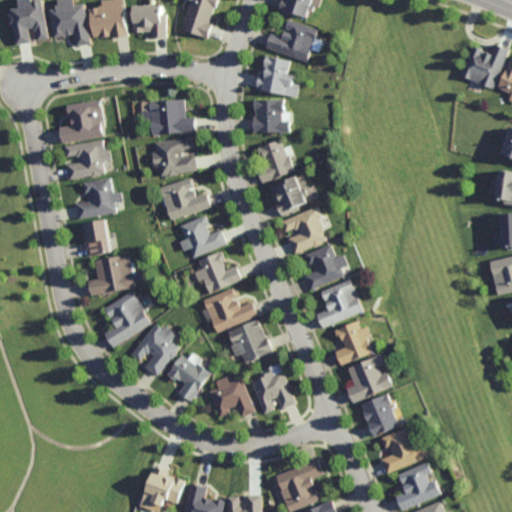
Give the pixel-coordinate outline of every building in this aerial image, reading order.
[(44,0),(51,36),(40,38),(38,28),(36,28),(36,25),(30,26),(32,41),(18,43),(15,21),(12,22),(11,12),(12,12),(11,7),(22,5),(20,0),(44,0)] [(74,0),(75,3),(84,1),(91,42),(77,45),(75,32),(55,35),(50,7),(61,5),(59,0),(74,0)] [(163,0),(163,11),(167,11),(168,34),(153,34),(153,29),(145,29),(136,30),(136,29),(135,29),(135,0),(163,0)] [(218,0),(216,6),(215,6),(209,20),(213,22),(208,36),(182,27),(191,0),(218,0)] [(313,0),(312,3),(316,4),(313,12),(309,10),(307,17),(298,14),(297,16),(279,10),(282,0),(313,0)] [(130,33),(115,35),(114,31),(112,32),(112,34),(103,35),(103,34),(94,35),(89,5),(101,3),(102,6),(125,2),(130,33)] [(307,61),(266,46),(271,32),(284,37),(287,29),(290,30),(291,29),(286,27),(290,18),(319,29),(307,61)] [(511,51),(496,87),(483,81),(465,73),(478,44),(486,48),(485,52),(487,53),(489,48),(495,51),(499,41),(511,46),(511,51)] [(294,83),(301,84),(298,97),(257,88),(260,73),(263,74),(268,55),(291,60),(289,71),(296,73),(294,83)] [(511,90),(501,85),(511,63),(511,90)] [(187,116),(196,115),(197,131),(153,135),(152,121),(153,121),(151,100),(186,96),(187,116)] [(105,121),(102,121),(105,135),(63,143),(61,127),(74,124),(72,114),(70,114),(68,104),(101,98),(105,121)] [(287,112),(284,112),(284,120),(292,120),(292,132),(256,132),(256,117),(258,117),(258,109),(255,109),(255,98),(287,98),(287,112)] [(511,132),(503,156),(511,159),(511,132)] [(183,156),(196,154),(199,170),(178,173),(178,174),(169,176),(168,174),(163,175),(161,165),(155,166),(153,153),(157,152),(156,142),(193,135),(195,146),(186,148),(186,150),(182,150),(183,156)] [(289,156),(291,155),(297,171),(265,183),(259,168),(270,164),(268,157),(263,159),(259,147),(283,138),(289,156)] [(106,148),(110,147),(113,161),(104,163),(105,173),(101,174),(101,175),(92,177),(92,175),(70,179),(68,165),(82,162),(80,156),(77,157),(76,154),(67,156),(66,146),(104,139),(106,148)] [(511,202),(508,202),(509,198),(506,197),(506,199),(502,199),(503,197),(500,196),(502,183),(498,182),(499,176),(500,174),(504,175),(505,167),(511,168),(511,202)] [(305,188),(308,187),(311,194),(307,196),(310,202),(300,206),(301,208),(285,216),(278,201),(279,200),(273,185),(299,174),(305,188)] [(191,190),(195,188),(198,195),(208,192),(213,206),(172,220),(167,206),(163,207),(160,198),(164,197),(161,187),(192,177),(195,186),(190,188),(191,190)] [(113,192),(121,191),(123,201),(115,203),(117,212),(80,218),(77,203),(91,201),(90,191),(85,192),(83,182),(111,178),(113,192)] [(327,229),(325,230),(330,241),(325,243),(325,244),(317,247),(316,246),(297,254),(291,238),(303,233),(301,228),(298,229),(297,228),(288,232),(283,221),(320,206),(325,216),(322,217),(327,229)] [(511,247),(505,248),(505,227),(503,227),(502,212),(511,212),(511,247)] [(211,235),(223,229),(229,243),(194,258),(190,249),(184,251),(180,242),(187,239),(181,225),(207,214),(211,224),(207,225),(211,235)] [(88,256),(82,223),(105,219),(111,252),(88,256)] [(339,258),(347,255),(351,265),(344,268),(347,276),(313,290),(307,276),(320,271),(316,262),(312,264),(308,255),(333,244),(339,258)] [(226,264),(225,264),(227,270),(238,266),(244,280),(211,294),(205,279),(199,282),(195,272),(203,269),(199,261),(223,251),(226,259),(224,260),(226,264)] [(131,262),(134,262),(137,274),(133,275),(136,286),(92,296),(89,281),(99,279),(95,261),(129,253),(131,262)] [(511,291),(498,295),(494,279),(497,278),(493,261),(511,256),(511,291)] [(367,310),(326,328),(320,314),(332,309),(329,302),(332,301),(332,299),(328,300),(324,292),(353,279),(367,310)] [(234,301),(239,299),(242,307),(254,302),(260,315),(219,333),(205,300),(234,288),(238,296),(233,298),(234,301)] [(146,311),(145,312),(152,324),(114,348),(105,334),(116,327),(112,320),(117,317),(115,314),(110,317),(105,309),(133,291),(146,311)] [(267,337),(269,336),(275,351),(246,363),(243,354),(236,357),(232,346),(235,344),(230,332),(259,319),(267,337)] [(364,329),(370,327),(374,336),(370,338),(376,352),(344,365),(338,352),(349,347),(346,341),(345,341),(344,338),(341,339),(338,330),(360,321),(364,329)] [(163,329),(166,326),(178,335),(173,342),(180,348),(177,352),(178,353),(173,360),(172,359),(158,376),(146,367),(155,356),(150,352),(148,355),(146,354),(141,361),(132,355),(156,324),(163,329)] [(197,365),(198,364),(212,373),(192,402),(180,394),(187,384),(181,380),(181,381),(178,379),(176,381),(168,375),(170,371),(171,372),(182,355),(197,365)] [(385,374),(391,371),(397,386),(356,403),(350,389),(358,385),(351,368),(384,355),(387,364),(381,366),(385,374)] [(275,375),(285,371),(298,404),(284,409),(279,397),(272,400),(276,410),(266,414),(254,382),(260,380),(259,377),(274,371),(275,375)] [(230,383),(242,378),(256,412),(242,418),(237,406),(228,410),(230,414),(221,418),(210,392),(220,388),(217,382),(228,377),(230,383)] [(402,425),(377,436),(372,423),(371,421),(370,421),(366,412),(367,412),(364,405),(391,393),(395,403),(393,405),(402,425)] [(417,444),(423,441),(430,457),(389,474),(383,460),(395,455),(391,447),(388,448),(384,438),(411,427),(417,444)] [(314,492),(318,490),(319,493),(320,492),(322,497),(321,497),(322,500),(292,511),(291,510),(290,510),(288,504),(289,503),(284,491),(285,491),(279,476),(319,459),(326,474),(313,480),(317,487),(313,489),(314,492)] [(432,482),(438,480),(441,488),(439,488),(442,495),(405,511),(399,497),(409,492),(406,486),(411,485),(410,482),(406,484),(405,481),(403,482),(401,477),(403,477),(402,475),(431,463),(435,473),(429,475),(432,482)] [(178,504),(166,499),(164,506),(161,505),(160,509),(154,507),(152,511),(141,506),(156,466),(170,472),(169,475),(187,481),(178,504)] [(216,502),(217,499),(227,502),(224,511),(185,511),(193,483),(209,487),(207,499),(215,500),(214,502),(216,502)] [(263,511),(230,511),(230,497),(241,497),(241,507),(242,507),(243,510),(249,510),(249,495),(263,495),(263,511)] [(339,511),(306,511),(334,501),(339,511)] [(445,511),(418,511),(441,502),(445,511)]
